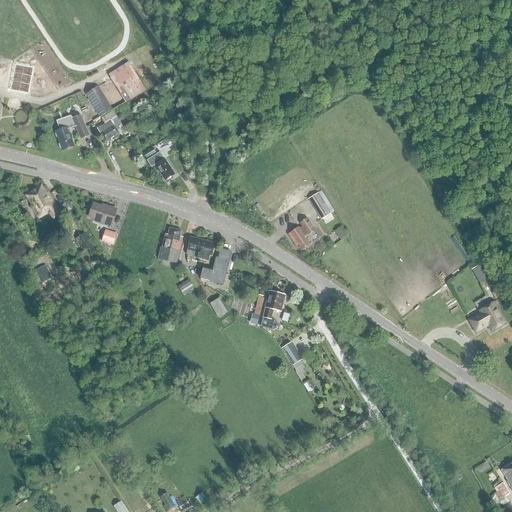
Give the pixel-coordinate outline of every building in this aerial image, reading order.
[(97,87),(103,96),(111,110),(112,110),(113,111),(146,91),(128,63),(108,75),(111,79),(97,87)] [(33,68),(15,64),(10,90),(28,94),(33,68)] [(111,110),(103,96),(97,87),(85,94),(100,118),(111,110)] [(122,127),(112,112),(101,119),(105,125),(97,130),(105,142),(118,134),(116,131),(122,127)] [(54,133),(62,151),(73,146),(66,129),(75,126),(80,139),(88,135),(79,115),(70,119),(69,117),(54,123),(58,131),(54,133)] [(122,127),(116,131),(123,136),(128,133),(123,126),(122,127)] [(152,148),(143,154),(147,160),(156,154),(152,148)] [(149,159),(153,166),(152,166),(156,172),(158,170),(164,181),(173,175),(163,159),(160,154),(154,157),(153,157),(149,159)] [(61,213),(47,192),(46,193),(41,185),(24,195),(30,204),(28,205),(37,219),(48,212),(52,219),(61,213)] [(317,194),(316,193),(308,199),(321,220),(322,219),(330,214),(334,212),(321,191),(317,194)] [(93,221),(109,226),(114,209),(105,206),(104,208),(92,204),(87,217),(94,219),(93,221)] [(330,214),(322,219),(326,225),(334,219),(330,214)] [(299,227),(288,234),(296,246),(297,244),(301,250),(308,245),(303,237),(307,234),(308,234),(314,230),(307,219),(300,224),(302,227),(300,229),(299,227)] [(156,260),(174,264),(179,244),(180,244),(181,237),(179,237),(180,231),(168,228),(167,235),(164,234),(161,247),(159,247),(156,260)] [(113,246),(117,234),(105,230),(101,242),(113,246)] [(344,230),(337,236),(340,240),(347,234),(344,230)] [(75,240),(88,259),(96,253),(84,234),(75,240)] [(187,256),(206,261),(208,256),(210,256),(213,244),(188,237),(184,253),(187,256)] [(219,250),(217,259),(215,258),(212,269),(201,266),(198,278),(221,284),(227,261),(228,261),(231,252),(219,249),(219,250)] [(36,270),(42,283),(52,279),(45,266),(36,270)] [(178,287),(183,296),(194,289),(189,280),(178,287)] [(269,291),(264,308),(265,309),(260,327),(272,330),(276,329),(277,325),(275,321),(270,320),(273,311),(280,313),(284,296),(269,291)] [(209,304),(218,318),(227,312),(218,299),(209,304)] [(488,325),(491,331),(505,323),(493,302),(479,310),(481,313),(469,320),(476,332),(488,325)] [(303,360),(292,342),(282,349),(296,372),(295,373),(301,381),(305,379),(303,375),(305,374),(303,370),(305,369),(303,365),(304,364),(301,360),(303,360)] [(511,465),(501,472),(507,481),(505,482),(511,492),(511,465)] [(497,495),(490,500),(497,511),(501,504),(502,506),(509,502),(505,498),(509,496),(501,484),(494,489),(497,495)] [(163,508),(165,511),(167,511),(177,506),(171,497),(169,499),(166,494),(159,498),(165,507),(163,508)] [(188,507),(183,497),(176,502),(181,511),(188,507)]
